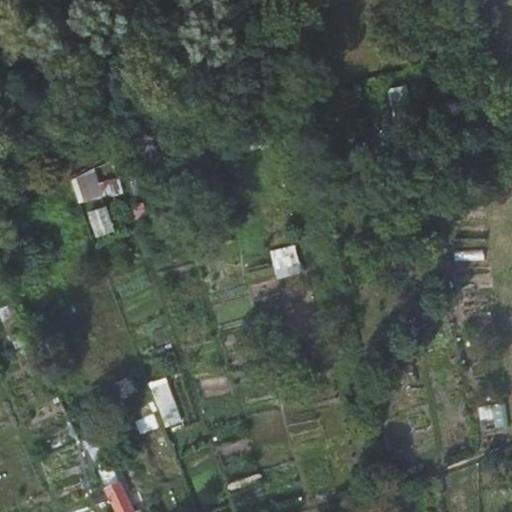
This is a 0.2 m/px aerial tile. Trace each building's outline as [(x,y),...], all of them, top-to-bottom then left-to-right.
[(377,77),(380,112),(414,109),(410,74),(377,77)] [(107,193),(126,187),(117,159),(98,165),(107,193)] [(74,175),(81,202),(105,195),(97,168),(74,175)] [(36,311),(27,315),(31,323),(39,320),(36,311)] [(133,511),(120,483),(108,489),(117,511),(133,511)]
